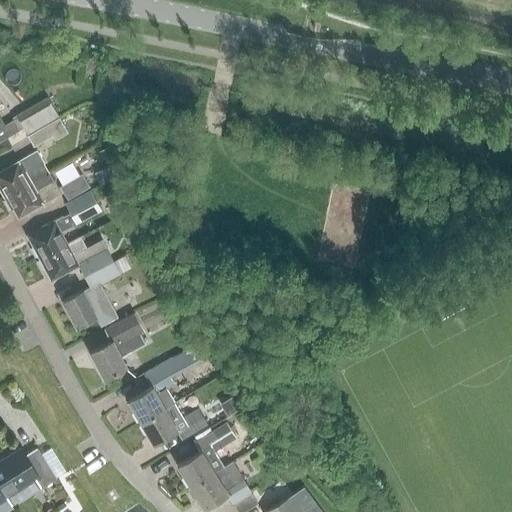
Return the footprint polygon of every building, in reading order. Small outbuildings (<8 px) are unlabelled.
[(11,117),(13,120),(4,126),(0,119),(0,141),(20,130),(20,129),(23,127),(28,135),(59,117),(47,96),(11,117)] [(33,146),(52,135),(55,140),(67,132),(59,117),(28,135),(33,146)] [(108,146),(98,152),(104,163),(114,157),(108,146)] [(48,171),(43,162),(36,151),(0,171),(0,189),(4,197),(48,171)] [(19,215),(60,192),(48,171),(4,197),(11,209),(14,208),(19,215)] [(93,185),(86,171),(59,186),(66,199),(93,185)] [(65,243),(59,232),(101,209),(90,189),(65,202),(70,212),(63,216),(62,215),(39,227),(40,229),(28,235),(34,245),(32,246),(38,257),(65,243)] [(105,196),(114,213),(127,207),(117,189),(105,196)] [(147,242),(137,223),(124,231),(133,249),(147,242)] [(84,275),(113,260),(102,240),(72,256),(65,243),(38,257),(44,269),(46,268),(51,278),(63,272),(64,273),(79,265),(84,275)] [(118,316),(100,284),(120,273),(113,260),(84,275),(90,286),(82,290),(63,300),(77,326),(96,316),(101,325),(118,316)] [(120,356),(145,343),(139,332),(143,330),(134,312),(104,328),(111,340),(90,352),(104,378),(126,366),(120,356)] [(151,386),(128,400),(140,422),(164,408),(174,402),(166,387),(173,382),(169,376),(187,366),(179,352),(170,357),(143,373),(146,377),(151,386)] [(222,397),(230,410),(247,399),(240,386),(222,397)] [(164,408),(140,422),(153,443),(176,430),(181,439),(191,433),(207,424),(198,408),(183,417),(174,402),(164,408)] [(200,451),(177,465),(190,486),(214,472),(223,466),(213,451),(235,437),(226,422),(211,431),(196,441),(194,442),(200,451)] [(0,500),(6,497),(10,504),(25,495),(27,497),(56,478),(37,448),(25,456),(20,448),(0,461),(0,500)] [(287,455),(280,460),(292,475),(299,470),(287,455)] [(214,472),(190,486),(203,508),(227,494),(237,511),(242,511),(257,503),(250,491),(241,476),(234,481),(224,465),(223,466),(214,472)] [(262,511),(322,511),(303,486),(291,494),(262,511)]
